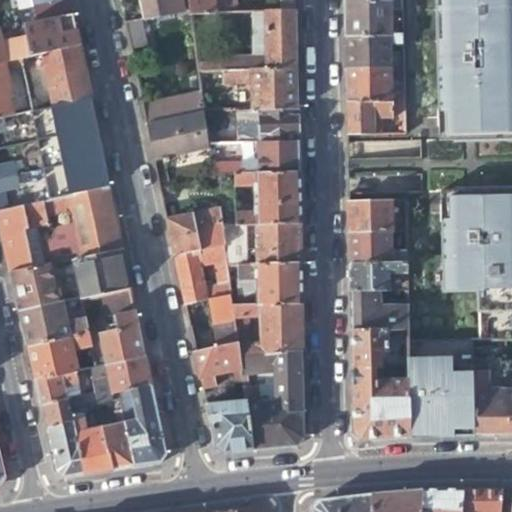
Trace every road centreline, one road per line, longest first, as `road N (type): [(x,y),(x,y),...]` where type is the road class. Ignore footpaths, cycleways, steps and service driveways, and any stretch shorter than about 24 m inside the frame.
road 1 (residential): [(202,481),(92,0)]
road 2 (residential): [(319,0),(327,468)]
road 3 (secondary): [(327,468),(511,463)]
road 4 (secondary): [(31,504),(202,481)]
road 5 (residential): [(0,367),(31,504)]
